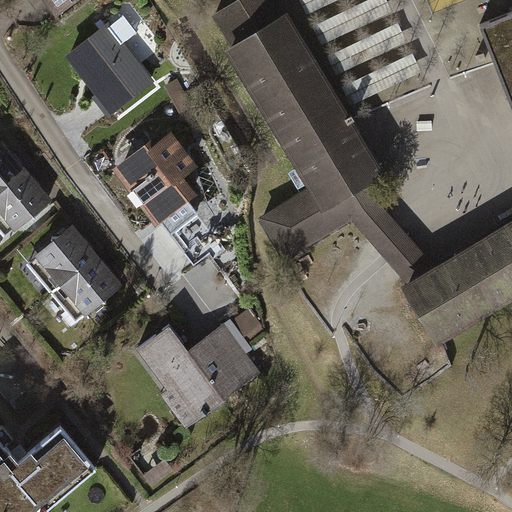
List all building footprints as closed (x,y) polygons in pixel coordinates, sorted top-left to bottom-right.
[(83,0),(46,0),(58,17),(83,0)] [(278,0),(243,0),(214,18),(234,51),(230,53),(315,189),(331,216),(369,193),(395,177),(297,19),(292,22),(278,0)] [(300,0),(307,13),(327,4),(325,0),(300,0)] [(133,8),(67,60),(114,120),(157,85),(125,44),(148,27),(133,8)] [(511,11),(480,24),(511,105),(511,11)] [(198,169),(172,136),(160,146),(156,142),(115,174),(158,229),(199,197),(185,179),(198,169)] [(0,199),(35,172),(11,141),(0,149),(0,199)] [(59,202),(35,172),(0,199),(0,234),(7,243),(59,202)] [(406,284),(437,265),(411,237),(369,193),(331,216),(315,189),(265,222),(291,264),(354,225),(383,259),(406,284)] [(511,317),(511,219),(437,265),(406,284),(449,355),(511,317)] [(61,293),(104,258),(78,228),(36,262),(61,293)] [(87,323),(129,288),(104,258),(61,293),(87,323)] [(265,375),(226,324),(193,349),(176,328),(144,354),(175,394),(167,400),(192,432),(265,375)] [(32,467),(0,430),(0,511),(65,511),(108,476),(71,433),(32,467)]
